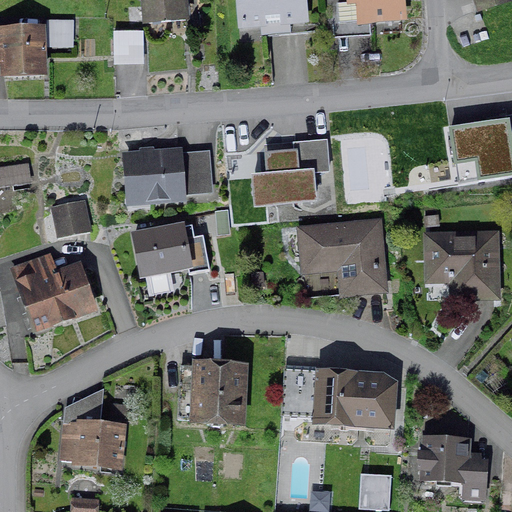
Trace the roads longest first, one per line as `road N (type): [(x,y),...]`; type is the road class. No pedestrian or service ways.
road 1 (residential): [(0,407),(170,332),(228,319),(296,320),(358,334),(423,363),(511,442)]
road 2 (residential): [(437,86),(0,111)]
